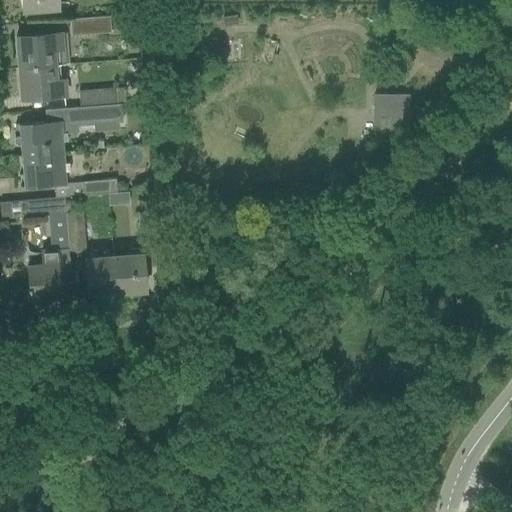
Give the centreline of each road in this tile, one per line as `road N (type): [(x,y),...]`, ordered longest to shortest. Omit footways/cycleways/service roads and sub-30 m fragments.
road 1 (residential): [(0,504),(84,454),(0,380)]
road 2 (residential): [(0,344),(34,328),(151,317)]
